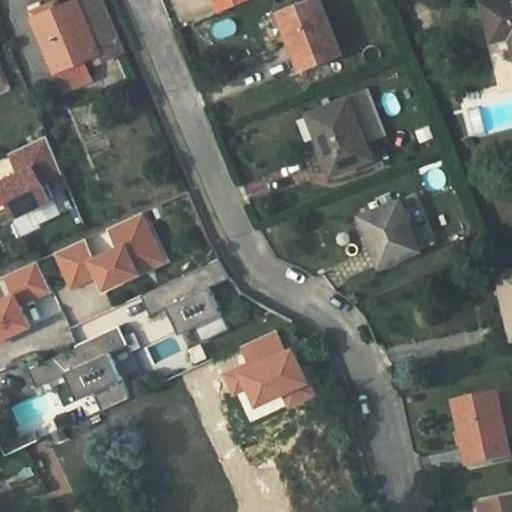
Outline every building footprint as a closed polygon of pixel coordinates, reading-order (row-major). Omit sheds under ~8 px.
[(48,22),(39,26),(66,90),(93,79),(89,69),(100,64),(99,62),(125,51),(103,0),(75,0),(62,6),(60,0),(42,8),(48,22)] [(216,0),(221,12),(249,0),(216,0)] [(307,0),(278,12),(296,55),(298,53),(306,71),(342,55),(320,0),(307,0)] [(511,35),(511,0),(482,0),(492,40),(511,35)] [(48,22),(42,8),(33,11),(39,26),(48,22)] [(298,53),(296,55),(303,72),(306,71),(298,53)] [(309,115),(326,158),(330,157),(337,174),(374,159),(367,143),(384,136),(367,91),(309,115)] [(48,136),(11,153),(20,173),(0,182),(16,216),(51,200),(43,182),(64,173),(48,136)] [(0,178),(13,172),(6,155),(0,158),(0,178)] [(330,157),(326,158),(333,176),(337,174),(330,157)] [(361,216),(374,249),(378,247),(385,265),(422,250),(402,200),(361,216)] [(143,213),(59,252),(74,285),(100,273),(107,288),(141,272),(137,263),(150,257),(160,250),(143,213)] [(378,247),(374,249),(381,267),(385,265),(378,247)] [(150,257),(137,263),(141,272),(165,261),(160,250),(150,257)] [(224,257),(145,294),(154,313),(172,305),(187,298),(199,325),(206,340),(234,327),(215,285),(233,277),(224,257)] [(16,294),(0,302),(0,338),(32,323),(22,302),(52,288),(39,261),(8,276),(16,294)] [(511,268),(498,272),(511,333),(511,268)] [(199,325),(187,298),(172,305),(184,332),(199,325)] [(57,357),(32,369),(40,386),(85,365),(97,391),(106,409),(134,396),(114,351),(132,343),(123,323),(79,343),(81,346),(57,357)] [(250,362),(252,367),(288,350),(279,330),(243,346),(250,362)] [(252,367),(244,371),(253,390),(260,404),(310,381),(294,348),(288,350),(252,367)] [(252,367),(250,362),(227,372),(236,391),(253,390),(244,371),(252,367)] [(97,391),(85,365),(70,372),(81,398),(97,391)] [(459,433),(462,446),(463,450),(467,448),(471,468),(511,458),(507,440),(511,438),(511,393),(511,391),(454,404),(459,433)] [(39,428),(30,432),(34,442),(43,438),(39,428)] [(5,444),(9,454),(34,442),(30,432),(5,444)] [(462,446),(459,433),(454,433),(457,448),(462,446)] [(467,448),(463,450),(467,469),(471,468),(467,448)] [(511,511),(511,499),(480,505),(481,511),(511,511)]
